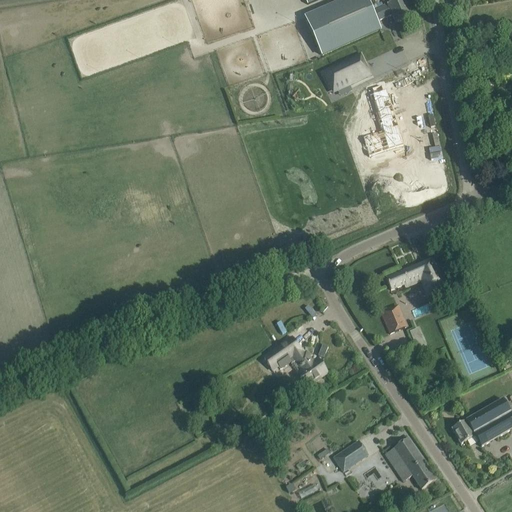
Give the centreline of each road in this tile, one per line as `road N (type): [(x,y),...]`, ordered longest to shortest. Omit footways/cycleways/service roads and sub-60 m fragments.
road 1 (unclassified): [(0,398),(276,284),(301,276),(329,280)]
road 2 (unclassified): [(474,511),(333,303),(329,280)]
road 3 (unclassified): [(470,202),(435,0)]
road 4 (unclassified): [(329,280),(343,255),(470,202)]
